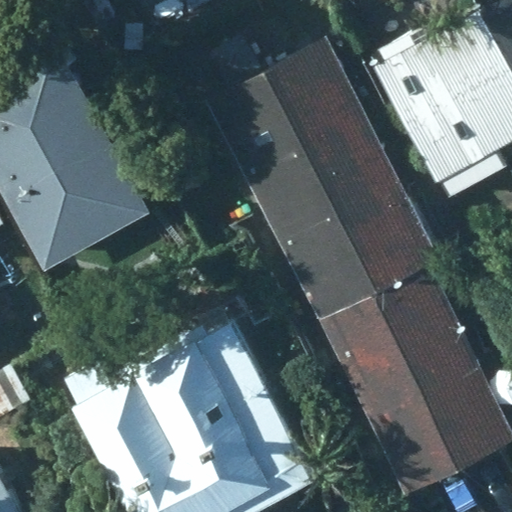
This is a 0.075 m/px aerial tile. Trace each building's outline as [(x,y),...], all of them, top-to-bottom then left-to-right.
[(511,0),(482,0),(433,27),(426,17),(363,51),(443,195),(505,160),(495,142),(511,133),(511,0)] [(324,31),(204,91),(398,484),(510,428),(426,258),(434,254),(324,31)] [(51,36),(0,64),(0,192),(39,264),(144,207),(51,36)] [(71,392),(63,399),(121,511),(227,511),(309,466),(208,288),(189,299),(199,317),(102,372),(91,354),(60,371),(71,392)] [(9,362),(0,367),(0,410),(27,395),(9,362)] [(0,511),(22,511),(0,470),(0,511)]
